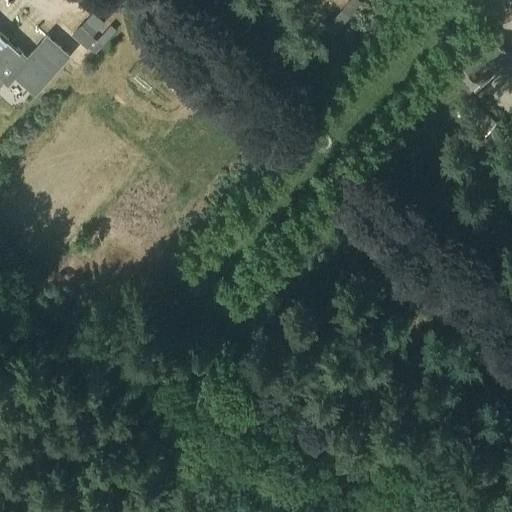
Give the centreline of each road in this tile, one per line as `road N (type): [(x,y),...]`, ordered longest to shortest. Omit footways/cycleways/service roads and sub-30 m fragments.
road 1 (track): [(192,424),(193,410),(0,287)]
road 2 (track): [(192,424),(323,511)]
road 3 (unknown): [(192,424),(157,445),(135,483),(72,511)]
